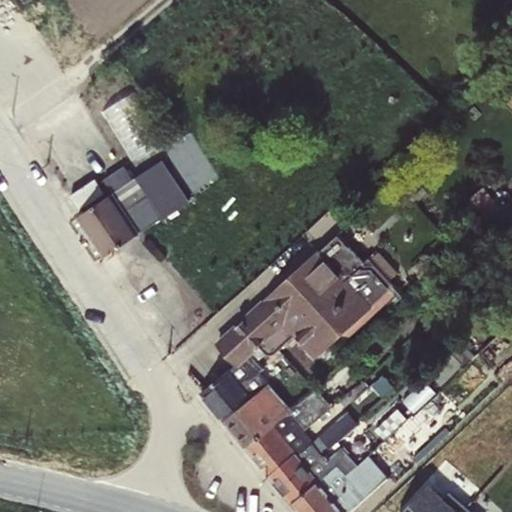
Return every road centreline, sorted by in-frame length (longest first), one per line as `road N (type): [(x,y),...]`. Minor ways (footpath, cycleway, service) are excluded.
road 1 (residential): [(132,511),(167,444),(162,393),(0,153)]
road 2 (residential): [(132,511),(0,478)]
